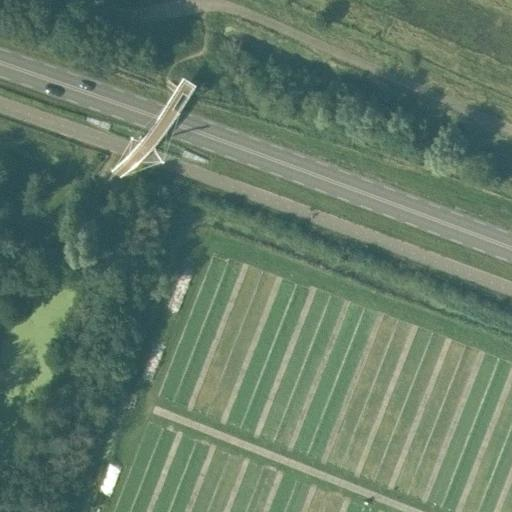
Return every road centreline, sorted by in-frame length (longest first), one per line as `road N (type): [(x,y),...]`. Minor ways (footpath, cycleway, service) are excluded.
road 1 (primary): [(511,249),(0,63)]
road 2 (unclassified): [(511,130),(231,6),(129,14),(79,0)]
